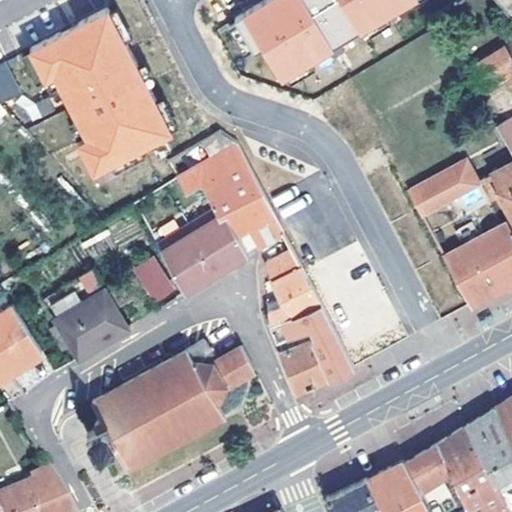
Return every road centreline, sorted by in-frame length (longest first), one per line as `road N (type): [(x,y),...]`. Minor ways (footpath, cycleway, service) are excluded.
road 1 (residential): [(84,511),(33,411),(232,296),(307,446)]
road 2 (residential): [(168,0),(219,93),(330,146),(447,370)]
road 3 (secondary): [(307,446),(447,370)]
